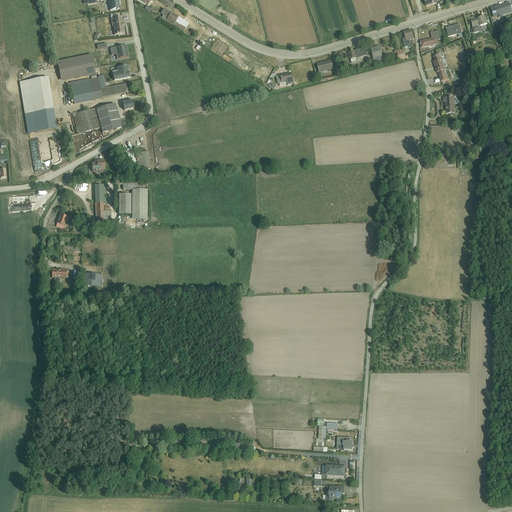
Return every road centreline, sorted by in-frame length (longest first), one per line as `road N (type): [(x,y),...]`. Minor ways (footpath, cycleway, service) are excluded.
road 1 (unclassified): [(413,23),(427,95),(414,245),(373,302),(360,511)]
road 2 (residential): [(129,0),(148,98),(144,121),(43,182),(0,190)]
road 3 (tertiary): [(413,23),(305,56),(274,55),(174,0)]
